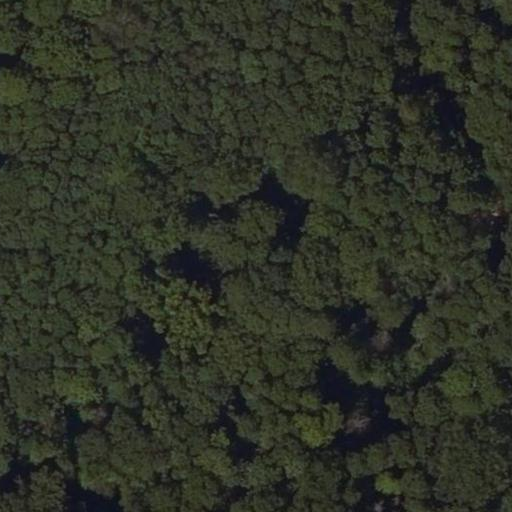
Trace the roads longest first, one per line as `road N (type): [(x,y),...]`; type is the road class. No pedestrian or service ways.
road 1 (track): [(353,511),(284,186),(263,0)]
road 2 (track): [(511,173),(398,0)]
